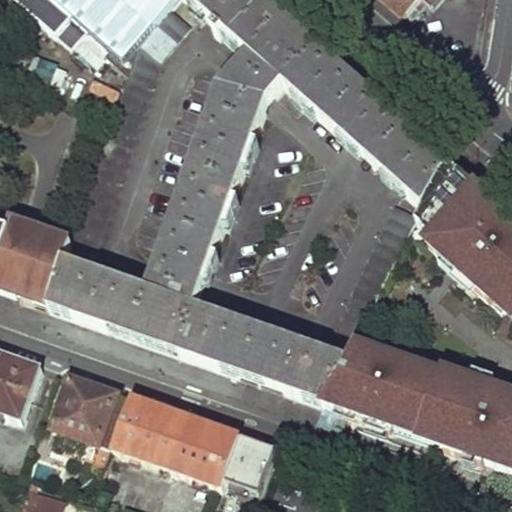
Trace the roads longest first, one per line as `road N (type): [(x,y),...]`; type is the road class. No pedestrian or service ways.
road 1 (residential): [(481,511),(0,342)]
road 2 (tertiary): [(491,122),(347,0)]
road 3 (residential): [(491,122),(507,0)]
